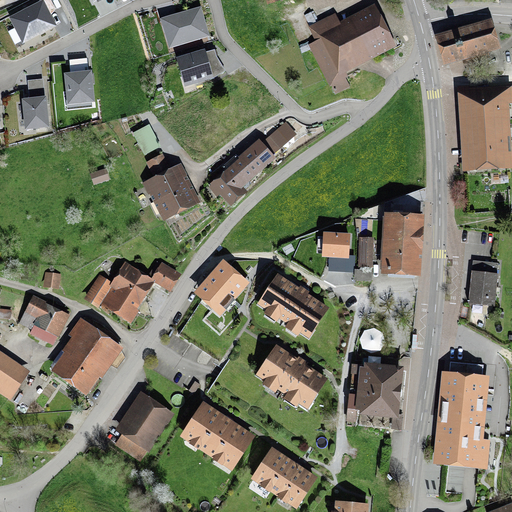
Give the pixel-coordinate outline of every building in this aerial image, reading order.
[(44,1),(51,16),(56,10),(50,0),(39,0),(40,3),(44,1)] [(20,42),(22,45),(57,27),(51,16),(44,1),(40,3),(8,19),(15,31),(10,33),(15,45),(20,42)] [(201,8),(160,20),(169,49),(210,37),(201,8)] [(312,47),(331,84),(343,78),(337,67),(388,42),(374,12),(342,28),(335,14),(310,26),(319,44),(312,47)] [(449,60),(494,46),(488,24),(442,38),(449,60)] [(176,60),(184,88),(213,79),(205,51),(176,60)] [(89,71),(66,73),(69,100),(92,97),(89,71)] [(23,101),(26,127),(48,125),(45,98),(44,99),(42,79),(27,80),(29,100),(23,101)] [(469,87),(459,88),(459,95),(465,95),(470,164),(464,165),(464,172),(504,169),(502,142),(511,141),(508,103),(511,102),(511,100),(511,87),(469,90),(469,87)] [(262,145),(258,141),(239,158),(241,160),(211,187),(217,194),(221,191),(231,203),(243,192),(238,186),(295,135),(285,125),(262,145)] [(158,146),(147,126),(135,133),(145,153),(158,146)] [(186,175),(181,164),(170,170),(163,156),(151,162),(158,176),(143,183),(149,194),(156,190),(168,214),(192,202),(180,178),(186,175)] [(89,174),(93,186),(110,181),(106,169),(89,174)] [(418,217),(423,217),(423,202),(417,201),(416,206),(391,204),(391,215),(384,215),(380,270),(415,272),(418,217)] [(349,236),(324,234),(323,255),(330,255),(329,270),(345,271),(346,256),(348,256),(349,236)] [(355,279),(370,279),(371,270),(363,269),(363,264),(371,264),(372,239),(361,238),(360,264),(362,264),(361,270),(355,270),(355,279)] [(155,276),(154,278),(170,289),(179,275),(162,263),(160,265),(157,262),(150,273),(155,276)] [(495,304),(498,264),(476,262),(473,302),(495,304)] [(132,308),(150,280),(127,265),(102,303),(131,322),(138,311),(132,308)] [(199,292),(221,310),(244,283),(222,265),(199,292)] [(47,273),(46,287),(56,288),(58,274),(47,273)] [(299,287),(298,289),(278,276),(260,304),(309,336),(327,308),(306,295),(308,293),(304,290),(299,287)] [(100,277),(87,297),(98,303),(110,284),(100,277)] [(65,311),(33,296),(21,322),(33,327),(31,332),(54,343),(58,336),(54,334),(65,311)] [(55,368),(84,389),(94,376),(116,344),(80,319),(69,335),(78,341),(69,354),(66,352),(55,368)] [(298,358),(297,360),(278,347),(259,375),(307,406),(325,379),(306,366),(307,364),(302,360),(298,358)] [(23,375),(0,358),(0,388),(9,395),(23,375)] [(490,378),(482,377),(483,366),(450,363),(443,435),(439,435),(437,460),(492,465),(494,441),(484,440),(490,378)] [(362,369),(362,367),(353,366),(347,420),(355,421),(356,411),(363,411),(362,412),(395,416),(400,371),(366,367),(366,369),(362,369)] [(189,392),(194,394),(200,385),(195,382),(189,392)] [(149,454),(174,415),(140,393),(114,431),(122,436),(115,446),(140,463),(147,453),(149,454)] [(234,464),(252,437),(226,419),(203,405),(185,432),(200,442),(198,445),(216,457),(219,453),(234,464)] [(297,511),(317,479),(272,449),(251,481),(260,487),(259,489),(269,495),(270,494),(277,498),(276,500),(286,507),(287,505),(297,511)] [(337,503),(336,511),(365,511),(366,505),(337,503)]
